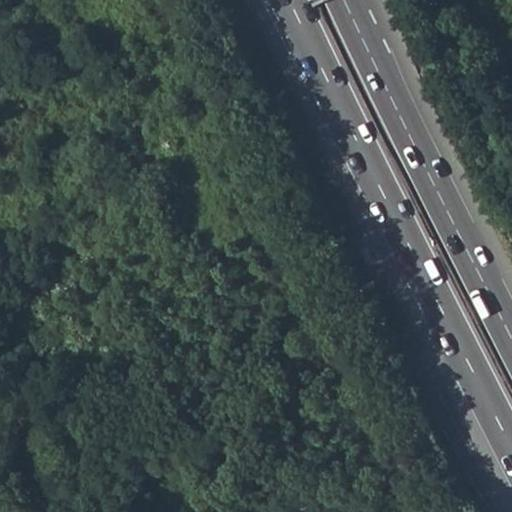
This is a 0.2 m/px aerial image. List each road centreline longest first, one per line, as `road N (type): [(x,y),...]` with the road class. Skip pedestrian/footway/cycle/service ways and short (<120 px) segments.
road 1 (trunk): [(289,0),(511,448)]
road 2 (trunk): [(511,339),(345,0)]
